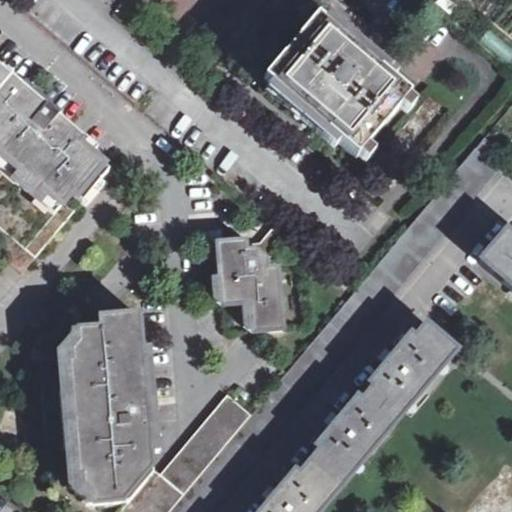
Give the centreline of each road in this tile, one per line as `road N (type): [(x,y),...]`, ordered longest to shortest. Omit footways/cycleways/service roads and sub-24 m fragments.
road 1 (residential): [(231,511),(505,193),(511,199)]
road 2 (residential): [(350,262),(29,0)]
road 3 (residential): [(197,422),(172,165),(154,146)]
road 4 (residential): [(0,341),(154,146)]
road 5 (residential): [(154,146),(0,16)]
